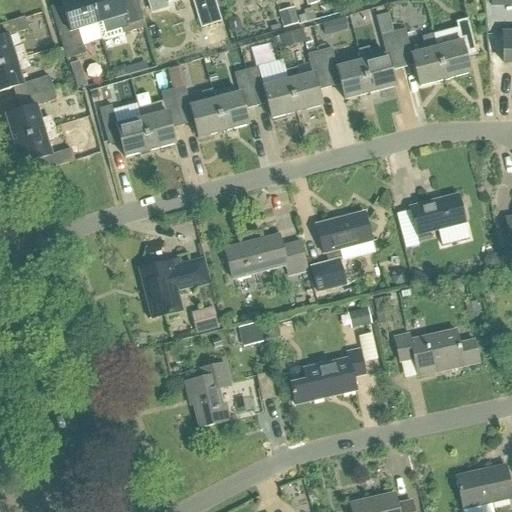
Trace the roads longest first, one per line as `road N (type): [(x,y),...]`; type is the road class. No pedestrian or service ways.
road 1 (residential): [(0,252),(429,134),(511,132)]
road 2 (residential): [(184,511),(294,455),(511,406)]
road 3 (unclassified): [(56,485),(0,312)]
